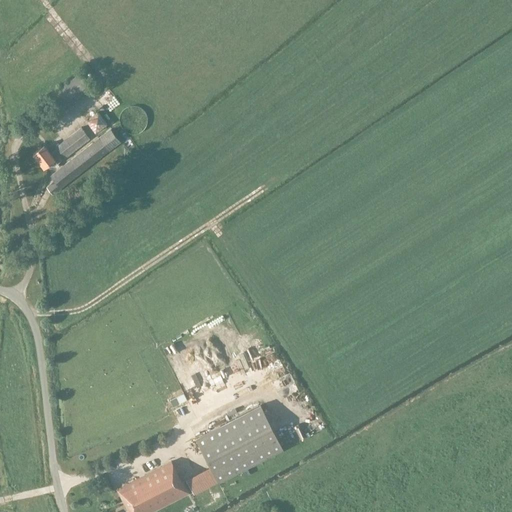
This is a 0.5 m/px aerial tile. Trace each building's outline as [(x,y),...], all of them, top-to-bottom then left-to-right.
[(79,73),(86,83),(93,78),(86,68),(79,73)] [(47,97),(59,113),(91,90),(79,74),(47,97)] [(146,121),(146,120),(146,118),(146,117),(146,116),(146,115),(145,114),(145,112),(144,111),(143,110),(142,110),(141,109),(140,108),(139,107),(138,107),(137,106),(136,106),(135,106),(134,105),(132,105),(131,105),(130,106),(129,106),(128,106),(126,107),(125,107),(124,108),(123,109),(122,110),(121,111),(120,112),(120,114),(119,115),(119,116),(119,117),(118,118),(118,119),(118,121),(119,122),(119,123),(119,124),(120,125),(120,127),(121,128),(122,129),(123,130),(124,131),(125,132),(126,132),(128,133),(129,133),(130,133),(131,134),(132,134),(134,134),(135,133),(136,133),(137,133),(138,132),(139,132),(140,131),(141,130),(142,129),(143,129),(144,128),(145,127),(145,125),(146,124),(146,123),(146,122),(146,121)] [(87,122),(94,132),(106,124),(99,114),(87,122)] [(43,145),(32,153),(43,168),(53,160),(56,164),(89,138),(81,128),(56,147),(57,148),(50,153),(43,145)] [(52,194),(108,150),(108,151),(115,147),(116,149),(122,144),(120,141),(110,129),(50,175),(53,179),(45,185),(52,194)] [(265,367),(267,370),(282,363),(278,355),(270,359),(272,363),(265,367)] [(275,386),(282,384),(282,385),(293,381),(289,371),(272,377),(275,386)] [(186,400),(183,393),(169,400),(173,406),(186,400)] [(259,405),(194,438),(209,466),(185,479),(193,494),(200,490),(282,448),(259,405)] [(128,511),(125,511),(149,511),(188,493),(177,471),(176,472),(171,462),(117,489),(128,511)]
